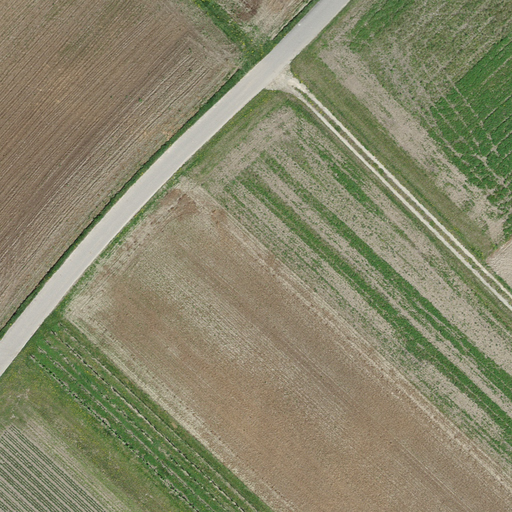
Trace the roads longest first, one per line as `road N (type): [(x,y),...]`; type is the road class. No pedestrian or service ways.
road 1 (residential): [(0,357),(150,181),(336,0)]
road 2 (track): [(261,74),(296,87),(511,301)]
